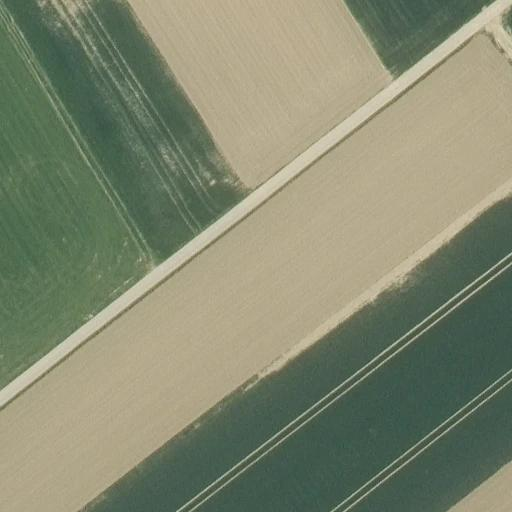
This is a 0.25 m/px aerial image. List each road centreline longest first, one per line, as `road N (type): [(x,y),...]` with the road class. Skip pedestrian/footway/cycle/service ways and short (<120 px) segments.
road 1 (track): [(0,407),(511,17)]
road 2 (track): [(174,279),(2,0)]
